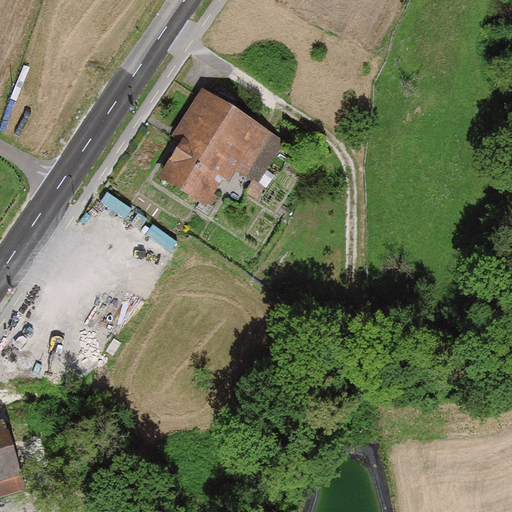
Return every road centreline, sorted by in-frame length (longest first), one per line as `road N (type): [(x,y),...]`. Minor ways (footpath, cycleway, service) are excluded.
road 1 (track): [(350,316),(350,166),(333,141),(190,44)]
road 2 (tertiary): [(0,275),(184,0)]
